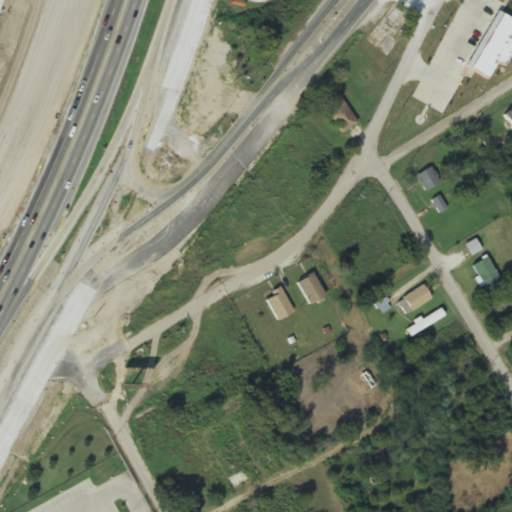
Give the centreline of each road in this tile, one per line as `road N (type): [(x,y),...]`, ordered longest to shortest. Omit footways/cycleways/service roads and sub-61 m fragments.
road 1 (residential): [(79,370),(295,245),(362,164),(449,0)]
road 2 (secondary): [(47,357),(160,114),(202,0)]
road 3 (secondary): [(72,308),(188,219),(232,171),(255,126)]
road 4 (residential): [(511,377),(378,166)]
road 5 (motorway): [(0,201),(78,0)]
road 6 (residential): [(171,511),(79,370),(49,354)]
road 7 (residential): [(229,511),(383,428)]
road 8 (residential): [(362,164),(378,166),(511,84)]
road 9 (motorway): [(60,0),(0,155)]
road 10 (secondary): [(255,126),(357,0)]
